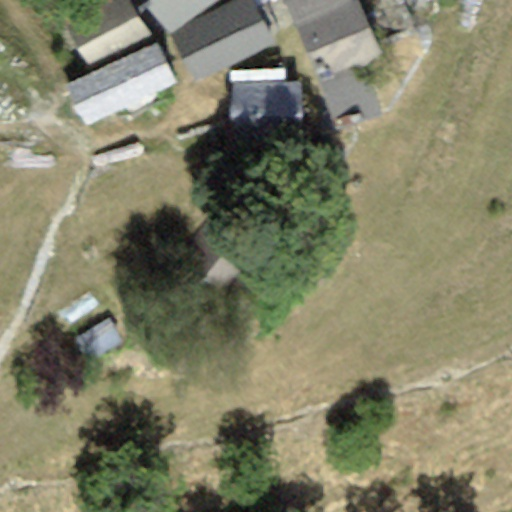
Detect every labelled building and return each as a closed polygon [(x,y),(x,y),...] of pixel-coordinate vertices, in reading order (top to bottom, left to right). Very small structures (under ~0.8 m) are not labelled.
[(144,34),(126,0),(112,0),(65,25),(86,65),(144,34)] [(142,0),(166,33),(218,0),(142,0)] [(272,45),(249,0),(235,0),(169,34),(195,85),(272,45)] [(283,0),(306,54),(369,28),(357,0),(283,0)] [(175,84),(156,45),(66,87),(84,125),(175,84)] [(299,82),(232,83),(232,123),(300,122),(299,82)] [(219,202),(182,250),(233,290),(270,241),(219,202)] [(107,319),(72,339),(86,364),(121,344),(107,319)]
